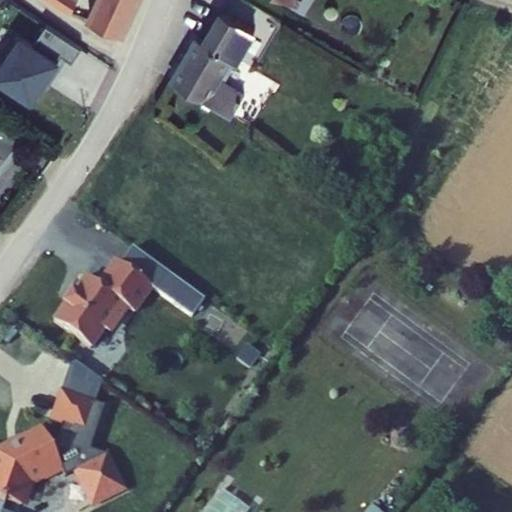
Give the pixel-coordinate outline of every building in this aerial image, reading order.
[(22,0),(0,0),(0,70),(40,14),(22,0)] [(98,0),(92,15),(136,32),(137,30),(148,0),(98,0)] [(217,41),(211,37),(185,76),(238,113),(248,100),(237,93),(279,36),(239,8),(217,41)] [(0,123),(0,151),(13,133),(0,123)] [(71,311),(60,328),(97,353),(108,335),(118,333),(134,313),(140,317),(158,293),(121,267),(103,292),(91,283),(80,300),(78,298),(70,310),(71,311)] [(93,458),(109,415),(76,403),(65,431),(77,435),(70,453),(64,457),(57,443),(10,465),(0,494),(0,504),(0,505),(18,511),(35,511),(42,493),(55,487),(62,489),(76,482),(80,490),(95,482),(99,490),(92,493),(101,511),(115,511),(134,502),(119,467),(93,458)]
